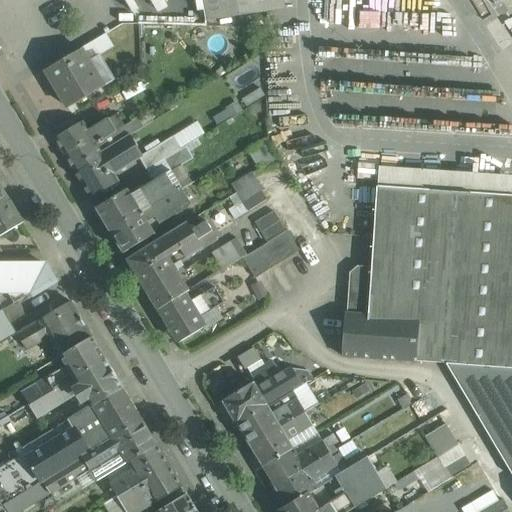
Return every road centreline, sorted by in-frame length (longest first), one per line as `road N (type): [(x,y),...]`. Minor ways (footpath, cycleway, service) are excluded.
road 1 (residential): [(0,125),(237,511)]
road 2 (unknown): [(287,322),(317,294),(331,258),(332,235),(298,183)]
